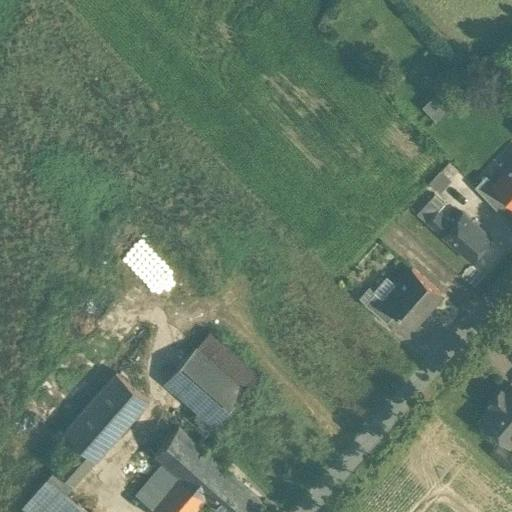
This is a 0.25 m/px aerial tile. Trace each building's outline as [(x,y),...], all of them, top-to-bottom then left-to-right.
[(511,162),(494,182),(511,198),(511,162)] [(434,193),(417,212),(427,221),(438,209),(445,202),(434,193)] [(491,236),(463,211),(453,222),(438,209),(427,221),(471,259),(491,236)] [(383,298),(382,299),(395,311),(412,325),(441,292),(411,266),(383,298)] [(395,311),(382,299),(383,298),(374,291),(365,302),(387,321),(395,311)] [(196,345),(164,381),(213,424),(245,388),(196,345)] [(77,443),(55,468),(73,484),(148,399),(116,370),(63,431),(77,443)] [(503,390),(500,387),(488,401),(491,403),(479,418),(507,443),(511,437),(511,383),(510,382),(503,390)] [(180,476),(153,508),(157,511),(191,511),(204,498),(205,497),(227,468),(178,425),(154,453),(163,462),(180,476)] [(163,462),(136,494),(153,508),(180,476),(163,462)] [(246,511),(260,497),(227,468),(205,497),(221,511),(246,511)] [(89,511),(48,476),(21,507),(27,511),(89,511)]
